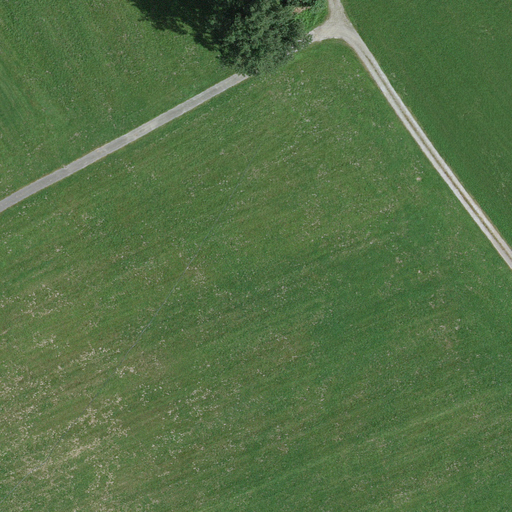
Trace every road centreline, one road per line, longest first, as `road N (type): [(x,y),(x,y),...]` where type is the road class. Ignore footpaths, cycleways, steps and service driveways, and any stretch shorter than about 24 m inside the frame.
road 1 (track): [(382,0),(0,208)]
road 2 (track): [(511,258),(334,0)]
